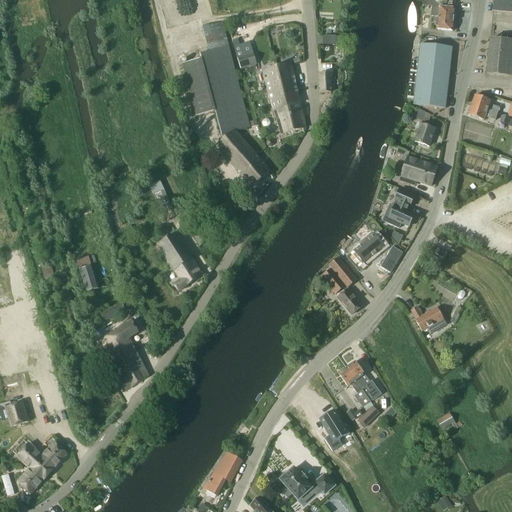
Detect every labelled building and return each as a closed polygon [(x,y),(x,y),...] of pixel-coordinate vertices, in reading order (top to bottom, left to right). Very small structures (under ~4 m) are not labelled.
[(447,9),(447,0),(422,0),(422,6),(432,7),(431,17),(438,18),(437,20),(436,30),(452,32),(455,10),(447,9)] [(511,0),(493,0),(492,13),(493,13),(511,14),(511,0)] [(215,112),(223,142),(235,131),(250,128),(223,23),(202,28),(209,53),(200,55),(201,60),(182,65),(196,117),(215,112)] [(338,46),(338,37),(323,37),(322,45),(338,46)] [(511,41),(489,39),(486,76),(511,78),(511,41)] [(249,44),(234,49),(237,59),(240,70),(256,65),(253,54),(249,44)] [(420,45),(413,106),(445,109),(452,49),(420,45)] [(282,91),(296,87),(290,65),(276,68),(282,91)] [(262,72),(270,102),(280,99),(281,96),(280,92),(282,91),(276,68),(262,72)] [(319,75),(320,94),(332,94),(330,74),(319,75)] [(301,106),(296,87),(282,91),(280,92),(281,96),(280,99),(270,102),(273,113),(274,113),(300,106),(301,106)] [(471,106),(498,114),(500,109),(489,105),(490,101),(475,96),(471,106)] [(300,106),(274,113),(281,136),(283,136),(306,129),(300,106)] [(495,121),(498,114),(471,106),(468,116),(484,121),(485,118),(495,121)] [(510,119),(501,116),(499,123),(507,126),(510,119)] [(421,124),(419,130),(415,142),(429,147),(435,129),(421,124)] [(253,152),(235,131),(223,142),(217,147),(234,168),(253,152)] [(270,172),(253,152),(234,168),(251,188),(270,172)] [(407,158),(399,182),(415,187),(416,182),(431,187),(438,168),(407,157),(407,158)] [(499,167),(497,174),(507,177),(508,173),(506,172),(507,170),(499,167)] [(172,209),(160,182),(149,186),(161,214),(172,209)] [(408,212),(415,197),(399,190),(394,201),(395,202),(393,206),(390,205),(382,222),(399,230),(401,225),(409,229),(415,215),(408,212)] [(6,202),(0,203),(0,233),(13,230),(6,202)] [(193,237),(199,248),(208,242),(201,232),(193,237)] [(394,233),(392,238),(399,246),(403,237),(394,233)] [(183,260),(190,255),(176,234),(157,246),(174,271),(185,263),(183,260)] [(15,235),(0,239),(0,270),(14,323),(37,317),(15,235)] [(354,252),(347,258),(359,273),(365,268),(362,264),(363,263),(364,263),(372,256),(373,257),(377,255),(376,254),(383,247),(373,236),(367,240),(366,239),(360,245),(361,246),(354,252)] [(393,247),(380,268),(391,274),(403,254),(393,247)] [(446,254),(437,249),(434,254),(444,259),(446,254)] [(203,274),(190,255),(183,260),(185,263),(174,271),(180,281),(174,286),(179,292),(188,286),(187,286),(203,274)] [(99,289),(88,257),(76,262),(86,293),(99,289)] [(345,287),(348,289),(358,281),(339,258),(328,266),(331,269),(321,278),(335,296),(345,287)] [(362,307),(357,302),(347,290),(337,298),(351,316),(362,307)] [(88,303),(83,305),(85,314),(85,315),(94,312),(90,302),(88,303)] [(121,302),(99,314),(103,323),(125,311),(121,302)] [(421,332),(427,329),(431,335),(447,326),(443,320),(437,308),(422,317),(417,308),(411,311),(416,320),(415,321),(421,332)] [(0,314),(0,356),(11,353),(0,314)] [(100,342),(115,371),(140,358),(130,340),(139,334),(132,322),(100,342)] [(39,323),(16,329),(22,350),(45,344),(39,323)] [(140,358),(115,371),(117,374),(126,393),(149,377),(140,358)] [(355,362),(347,368),(356,381),(362,391),(366,396),(367,395),(372,401),(381,394),(371,381),(370,383),(367,385),(362,377),(364,376),(355,362)] [(347,368),(338,374),(348,387),(350,385),(357,395),(362,391),(356,381),(347,368)] [(357,395),(353,397),(361,408),(362,408),(369,403),(370,402),(366,396),(362,391),(357,395)] [(5,408),(10,429),(29,423),(23,403),(5,408)] [(364,429),(379,414),(372,408),(357,422),(364,429)] [(335,410),(319,421),(329,437),(324,440),(332,452),(342,446),(339,441),(350,434),(349,434),(335,411),(335,410)] [(450,414),(436,421),(441,431),(452,425),(455,431),(458,429),(455,423),(450,414)] [(44,471),(49,475),(56,469),(68,456),(53,443),(42,456),(40,454),(33,461),(36,463),(29,470),(38,477),(44,471)] [(17,458),(29,470),(36,463),(33,461),(40,454),(29,444),(17,458)] [(226,481),(230,484),(243,462),(227,453),(215,473),(212,473),(209,478),(210,480),(205,490),(216,497),(226,481)] [(280,481),(286,488),(282,492),(287,498),(292,494),(298,502),(306,494),(310,498),(315,494),(317,496),(321,492),(325,496),(335,487),(324,475),(314,484),(316,485),(312,489),(305,482),(307,481),(307,480),(302,474),(302,475),(301,476),(294,469),(287,475),(286,473),(280,478),(282,479),(280,481)] [(31,495),(49,475),(44,471),(38,477),(29,470),(18,483),(31,495)] [(271,511),(272,511),(261,498),(251,506),(255,511),(254,511),(271,511)] [(445,498),(437,502),(442,510),(450,506),(445,498)]
